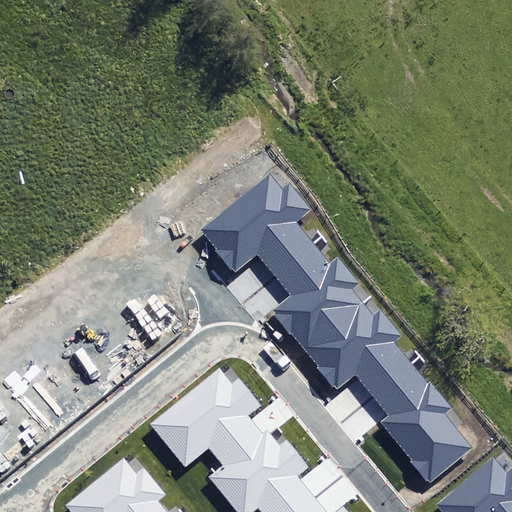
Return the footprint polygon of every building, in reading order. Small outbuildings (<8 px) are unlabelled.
[(258,255),(276,277),(315,245),(297,222),(311,210),(290,184),(284,190),(271,174),(202,230),(217,249),(214,251),(230,270),(232,268),(236,272),(258,255)] [(305,349),(362,303),(352,289),(359,283),(337,257),(330,263),(315,245),(276,277),(291,295),(274,310),(276,313),(273,316),(288,335),(291,333),(305,349)] [(355,375),(373,396),(413,365),(394,342),(402,336),(380,309),(373,315),(362,303),(305,349),(318,366),(316,368),(333,387),(334,386),(337,389),(355,375)] [(427,479),(430,482),(472,448),(445,415),(452,409),(430,382),(428,384),(413,365),(373,396),(389,415),(381,422),(412,461),(410,463),(425,481),(427,479)] [(239,378),(232,384),(220,369),(150,424),(185,467),(209,448),(223,465),(263,433),(248,415),(261,405),(239,378)] [(267,430),(263,433),(223,465),(208,477),(236,511),(253,511),(258,508),(261,511),(296,511),(315,497),(297,476),(308,467),(286,440),(280,445),(267,430)] [(511,511),(511,468),(507,473),(493,457),(437,504),(443,511),(511,511)] [(167,511),(158,500),(165,495),(144,468),(136,474),(124,459),(66,505),(71,511),(167,511)] [(336,511),(326,511),(315,497),(296,511),(348,511),(343,506),(336,511)]
